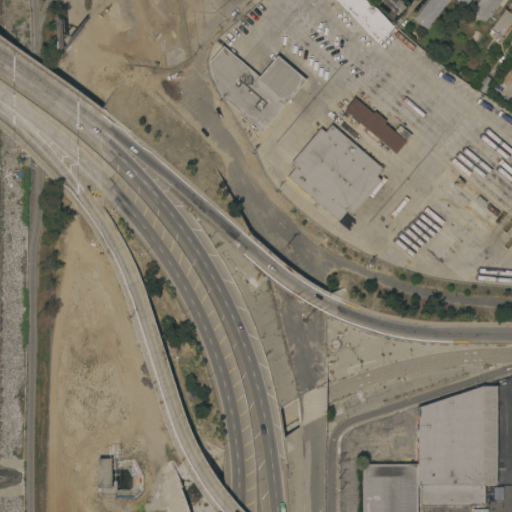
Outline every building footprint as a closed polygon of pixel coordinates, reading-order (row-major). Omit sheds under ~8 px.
[(367,0),(393,27),(376,43),(335,0),(367,0)] [(400,0),(403,2),(402,4),(405,7),(397,16),(380,0),(400,0)] [(448,0),(430,23),(432,25),(428,29),(427,28),(426,28),(414,18),(428,0),(448,0)] [(501,0),(493,10),(495,11),(490,17),(489,16),(485,21),(471,9),(478,0),(501,0)] [(505,9),(509,12),(510,9),(511,10),(511,22),(501,37),(503,38),(500,41),(493,35),(495,32),(490,29),(505,9)] [(222,45),(258,76),(276,55),(305,80),(261,131),(221,96),(213,81),(209,62),(222,45)] [(511,83),(507,80),(505,84),(502,81),(504,78),(503,78),(511,63),(511,83)] [(484,74),(492,79),(484,92),(476,87),(484,74)] [(344,110),(354,97),(372,113),(374,111),(386,121),(384,123),(405,141),(395,153),(344,110)] [(379,165),(381,164),(383,166),(382,168),(382,169),(376,176),(381,180),(351,215),(346,211),(338,220),(287,176),(295,167),(290,163),(320,127),(325,132),(331,124),(379,165)] [(417,407),(481,386),(496,386),(496,485),(483,485),(483,505),(419,505),(419,485),(417,485),(417,464),(417,407)] [(97,458),(110,458),(110,486),(112,486),(112,481),(116,481),(116,494),(100,494),(100,488),(97,488),(97,458)] [(417,485),(416,511),(362,511),(362,463),(417,464),(417,485)]
